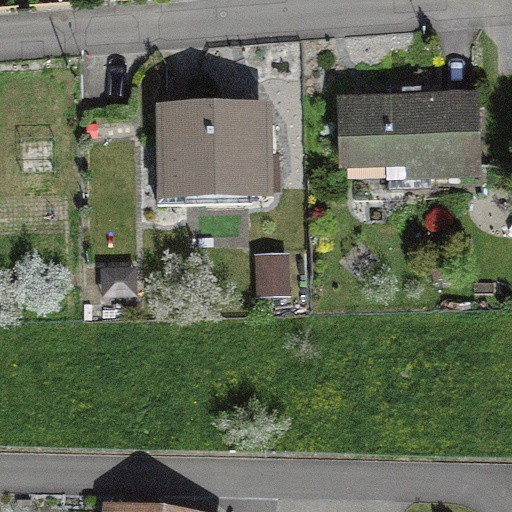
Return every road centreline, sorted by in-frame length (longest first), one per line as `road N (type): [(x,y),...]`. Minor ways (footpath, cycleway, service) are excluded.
road 1 (residential): [(0,474),(501,488)]
road 2 (residential): [(485,0),(0,39)]
